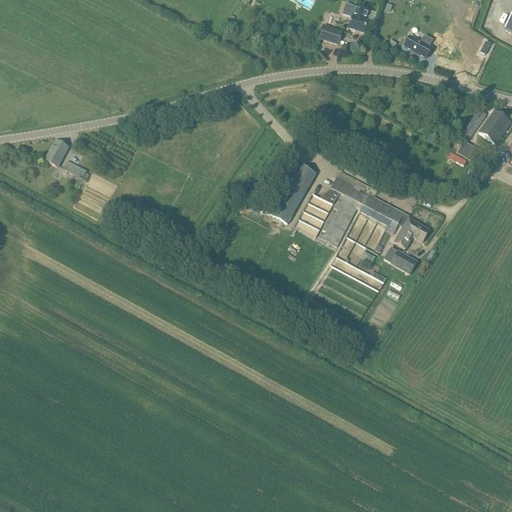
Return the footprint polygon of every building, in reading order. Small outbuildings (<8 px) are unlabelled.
[(370,12),(355,8),(348,32),(364,36),(368,24),(367,24),(370,12)] [(443,37),(439,51),(464,57),(467,43),(454,40),(457,29),(447,26),(444,38),(443,37)] [(343,32),(323,27),(319,41),(338,47),(343,32)] [(425,60),(430,50),(410,38),(404,47),(425,60)] [(488,116),(480,111),(461,137),(469,142),(488,116)] [(511,123),(496,113),(480,135),(495,145),(511,123)] [(478,152),(453,139),(448,149),(473,162),(478,152)] [(69,149),(57,143),(46,164),(58,170),(69,149)] [(87,172),(67,162),(63,171),(83,181),(87,172)] [(284,187),(288,190),(272,218),(287,226),(315,176),(297,166),(284,187)] [(398,226),(403,229),(408,220),(409,217),(369,196),(371,193),(367,191),(365,194),(337,179),(330,191),(319,199),(332,206),(338,197),(339,195),(341,196),(318,239),(333,247),(336,248),(358,205),(362,207),(359,213),(395,232),(398,226)] [(408,220),(403,229),(394,244),(405,251),(412,239),(422,244),(429,232),(408,220)] [(349,236),(353,238),(359,225),(355,223),(349,236)] [(342,248),(349,251),(354,241),(347,238),(342,248)] [(398,252),(397,253),(390,249),(384,261),(390,265),(390,266),(409,277),(417,264),(398,252)] [(375,259),(364,253),(359,263),(370,269),(375,259)] [(373,272),(371,275),(335,257),(331,265),(380,290),(386,278),(373,272)]
